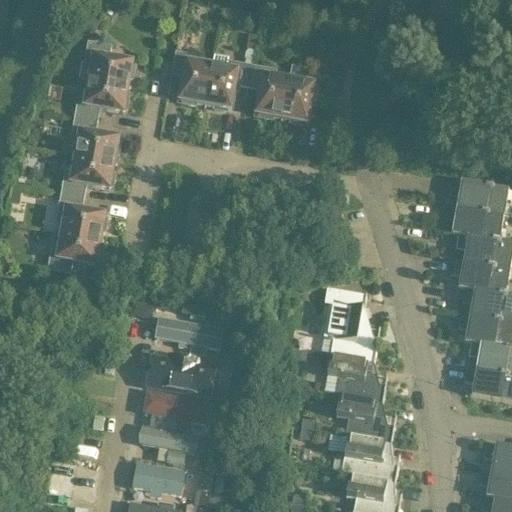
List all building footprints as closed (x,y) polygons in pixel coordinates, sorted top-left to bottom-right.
[(100,25),(92,20),(90,19),(83,29),(85,30),(93,35),(100,25)] [(81,82),(89,84),(128,91),(133,65),(110,61),(112,48),(88,44),(81,82)] [(205,108),(212,69),(199,66),(200,59),(176,54),(171,78),(184,80),(180,104),(205,108)] [(205,108),(231,113),(235,89),(248,92),(252,68),(228,64),(228,62),(214,59),(212,69),(205,108)] [(252,68),(248,92),(260,94),(256,117),(282,122),(289,83),(275,80),(276,72),(252,68)] [(289,83),(282,122),(307,127),(311,103),(324,105),(328,82),(304,77),(303,85),(289,83)] [(74,120),(98,125),(100,112),(124,116),(128,91),(89,84),(87,97),(79,96),(74,120)] [(98,125),(74,120),(70,145),(78,146),(75,160),(115,167),(119,141),(96,137),(98,125)] [(65,172),(64,177),(61,197),(84,201),(87,188),(110,193),(115,167),(75,160),(73,174),(65,172)] [(451,184),(448,199),(458,200),(456,211),(504,220),(508,194),(451,184)] [(84,201),(61,197),(56,221),(64,223),(62,236),(101,244),(106,218),(82,214),(84,201)] [(446,210),(444,224),(454,226),(452,237),(458,238),(499,245),(504,220),(456,211),(446,210)] [(349,245),(340,216),(330,219),(339,248),(349,245)] [(101,244),(62,236),(54,235),(47,273),(71,278),(73,265),(96,269),(101,244)] [(458,238),(455,252),(465,254),(462,266),(511,274),(511,269),(511,247),(499,245),(458,238)] [(3,260),(0,261),(0,275),(1,278),(10,272),(3,260)] [(453,264),(450,278),(460,280),(458,291),(463,292),(507,300),(511,274),(462,266),(453,264)] [(331,359),(374,366),(373,365),(377,349),(373,348),(363,312),(366,299),(326,291),(324,307),(328,308),(322,341),(334,344),(331,359)] [(511,300),(507,300),(463,292),(461,306),(471,308),(469,319),(511,327),(511,300)] [(153,315),(148,345),(213,357),(219,327),(153,315)] [(459,317),(456,332),(466,334),(464,345),(470,346),(511,353),(511,327),(469,319),(459,317)] [(223,352),(220,367),(232,369),(233,364),(235,355),(239,333),(227,331),(223,352)] [(511,353),(470,346),(468,360),(478,362),(476,373),(511,380),(511,353)] [(292,362),(297,363),(305,364),(306,354),(294,352),(292,362)] [(338,401),(383,409),(382,408),(386,390),(379,389),(374,366),(331,359),(328,376),(340,378),(336,399),(339,400),(338,401)] [(199,402),(211,404),(212,404),(216,371),(154,363),(150,396),(199,402)] [(228,391),(232,369),(220,367),(216,388),(228,391)] [(511,380),(476,373),(466,372),(463,386),(473,388),(471,400),(511,407),(511,380)] [(149,401),(146,423),(202,430),(204,408),(149,401)] [(348,440),(391,448),(391,446),(394,430),(388,429),(383,409),(338,401),(336,416),(349,418),(345,438),(348,439),(348,440)] [(210,423),(208,437),(220,440),(222,426),(223,419),(226,404),(214,402),(210,423)] [(102,432),(104,420),(95,418),(93,431),(102,432)] [(302,422),(301,432),(313,433),(314,424),(302,422)] [(313,433),(301,432),(299,442),(312,443),(313,433)] [(143,434),(140,455),(196,465),(200,444),(187,442),(143,434)] [(216,461),(220,440),(208,437),(204,459),(216,461)] [(349,478),(395,487),(395,486),(398,469),(394,469),(391,448),(348,440),(345,457),(341,476),(349,477),(349,478)] [(511,451),(487,447),(484,463),(495,465),(493,476),(511,479),(511,451)] [(210,472),(212,461),(203,459),(201,471),(210,472)] [(138,473),(135,497),(183,504),(186,480),(138,473)] [(209,497),(213,475),(201,473),(197,494),(209,497)] [(482,474),(480,488),(490,490),(488,500),(511,504),(511,479),(493,476),(482,474)] [(395,487),(349,478),(346,495),(356,497),(353,511),(398,511),(399,508),(396,508),(395,487)] [(292,508),(304,509),(305,499),(293,498),(292,508)] [(511,511),(511,504),(488,500),(485,500),(483,511),(511,511)]
